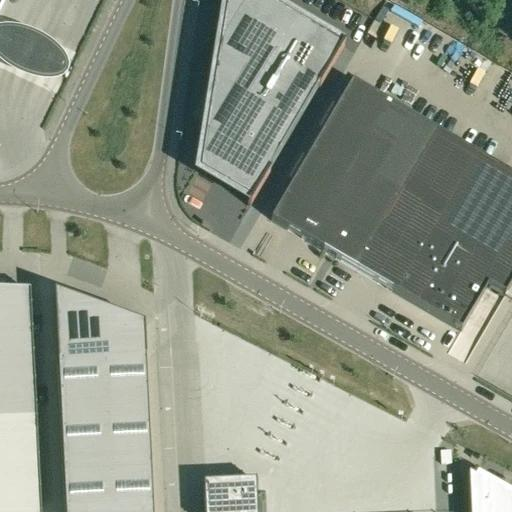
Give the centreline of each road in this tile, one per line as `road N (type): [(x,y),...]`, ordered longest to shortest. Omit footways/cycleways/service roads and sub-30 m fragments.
road 1 (unclassified): [(511,427),(152,229)]
road 2 (unclassified): [(152,229),(180,0)]
road 3 (unclassified): [(131,0),(40,193)]
